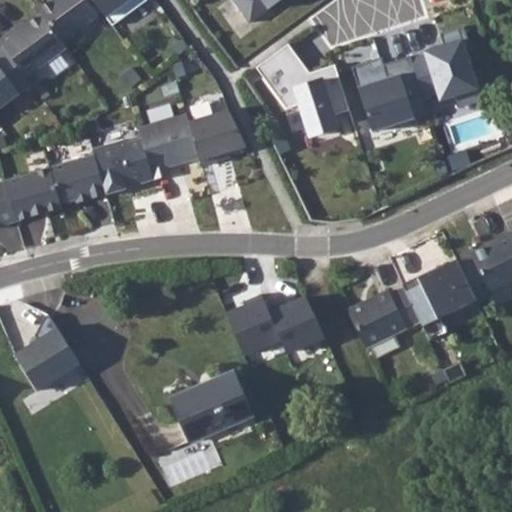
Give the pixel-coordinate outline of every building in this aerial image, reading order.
[(93,0),(48,0),(37,8),(65,46),(105,17),(93,0)] [(93,0),(105,17),(113,27),(148,0),(93,0)] [(234,0),(250,21),(279,0),(234,0)] [(0,35),(0,42),(3,46),(25,76),(65,46),(37,8),(0,35)] [(445,42),(428,48),(446,98),(483,85),(461,25),(441,33),(445,42)] [(287,109),(300,104),(307,128),(335,119),(334,115),(351,110),(339,73),(315,81),(288,44),(256,67),(287,109)] [(0,48),(0,116),(35,90),(25,76),(3,46),(0,48)] [(372,128),(428,110),(410,53),(375,64),(373,57),(351,64),(372,128)] [(229,109),(189,121),(200,158),(202,165),(219,161),(217,156),(229,152),(247,147),(229,109)] [(154,178),(154,180),(171,175),(168,167),(200,158),(189,121),(187,114),(139,128),(141,137),(154,178)] [(126,139),(98,147),(110,187),(123,184),(124,188),(154,178),(141,137),(127,142),(126,139)] [(98,147),(93,149),(94,154),(106,193),(124,188),(123,184),(110,187),(98,147)] [(94,154),(0,182),(0,223),(0,225),(17,220),(33,215),(32,211),(44,208),(45,212),(62,207),(61,203),(76,198),(89,194),(90,198),(106,193),(94,154)] [(511,238),(508,230),(469,249),(490,291),(511,280),(511,238)] [(402,289),(418,321),(427,339),(482,312),(454,255),(399,282),(402,289)] [(387,291),(345,310),(363,347),(418,321),(402,289),(389,296),(387,291)] [(259,293),(220,309),(241,353),(273,338),(280,352),(318,335),(297,295),(266,309),(259,293)] [(51,327),(6,350),(29,389),(74,362),(51,327)] [(205,385),(168,400),(185,443),(250,416),(233,373),(205,385)]
